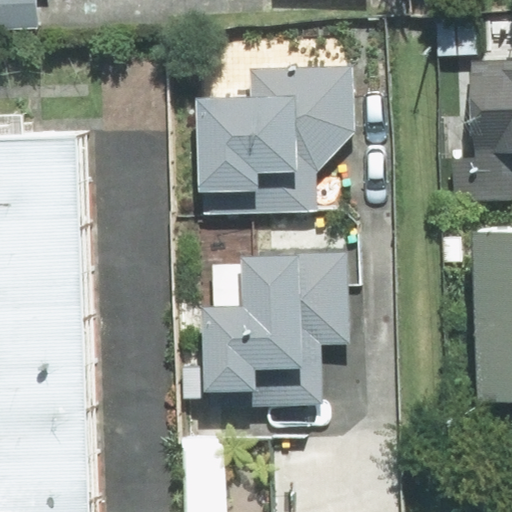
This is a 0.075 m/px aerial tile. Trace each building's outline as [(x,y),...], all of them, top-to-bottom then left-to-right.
[(0,0),(0,30),(47,31),(47,0),(0,0)] [(511,57),(482,57),(480,121),(511,121),(511,57)] [(238,92),(207,92),(205,188),(272,189),(273,169),(301,169),(300,207),(328,208),(329,165),(356,166),(358,67),(257,65),(257,80),(239,79),(238,92)] [(40,109),(0,110),(0,511),(111,511),(98,124),(40,126),(40,109)] [(492,391),(511,390),(511,216),(491,217),(492,391)] [(246,259),(214,259),(214,386),(272,386),(272,364),(302,364),(302,412),(331,412),(332,338),(356,338),(356,249),(347,249),(347,235),(305,235),(305,249),(246,249),(246,259)]
